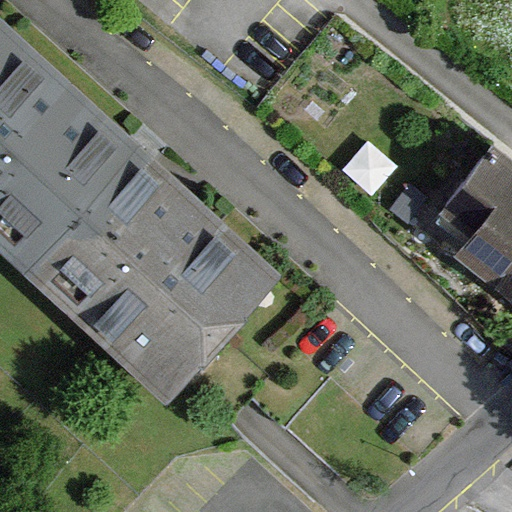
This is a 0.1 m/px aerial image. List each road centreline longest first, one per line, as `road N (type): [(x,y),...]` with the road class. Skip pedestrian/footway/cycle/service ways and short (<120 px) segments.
road 1 (unknown): [(507,438),(84,64)]
road 2 (unknown): [(511,148),(316,0)]
